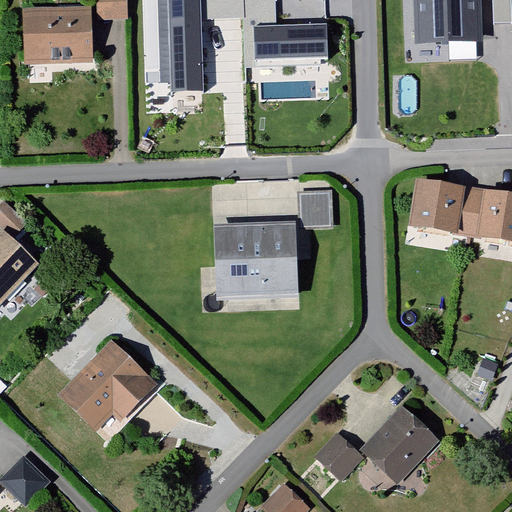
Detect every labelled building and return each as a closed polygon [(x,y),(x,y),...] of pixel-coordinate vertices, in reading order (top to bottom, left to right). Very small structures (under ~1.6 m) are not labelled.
[(126,0),(97,0),(98,20),(127,19),(126,0)] [(206,0),(166,0),(168,91),(209,90),(206,0)] [(481,0),(410,0),(413,50),(484,46),(481,0)] [(511,0),(494,0),(495,20),(511,19),(511,0)] [(90,11),(23,12),(24,65),(92,64),(90,11)] [(321,27),(253,31),(255,65),(323,61),(321,27)] [(473,189),(414,179),(406,228),(465,238),(473,189)] [(511,195),(473,189),(465,238),(511,245),(511,195)] [(328,195),(301,195),(302,226),(329,226),(328,195)] [(0,207),(0,217),(16,231),(27,217),(6,200),(0,207)] [(240,230),(224,230),(225,267),(236,267),(236,300),(276,299),(275,288),(297,287),(297,262),(290,262),(289,225),(239,226),(240,230)] [(45,263),(11,232),(0,244),(0,312),(16,294),(21,298),(32,285),(28,282),(45,263)] [(168,391),(118,345),(66,402),(103,436),(124,413),(137,425),(168,391)] [(439,443),(402,409),(358,456),(390,485),(412,461),(418,466),(439,443)] [(358,464),(336,441),(315,462),(337,484),(358,464)] [(32,511),(56,487),(30,462),(7,487),(32,511)] [(284,489),(263,510),(265,511),(303,511),(305,511),(284,489)]
